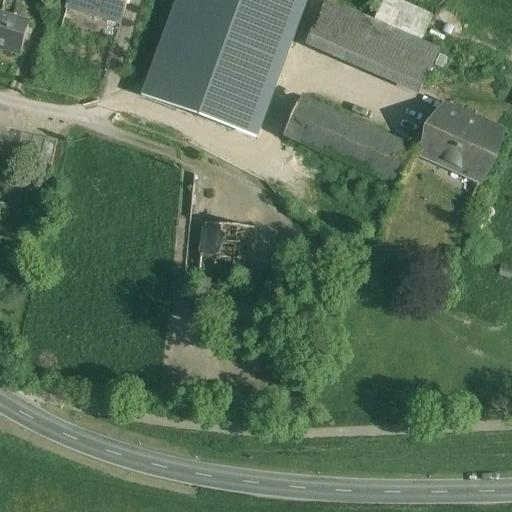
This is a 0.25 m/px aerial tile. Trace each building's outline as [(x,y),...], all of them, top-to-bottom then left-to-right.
[(128,0),(69,0),(67,10),(121,26),(128,0)] [(391,0),(384,0),(375,23),(422,43),(429,28),(432,18),(391,0)] [(425,87),(440,51),(422,43),(375,23),(327,1),(311,38),(425,87)] [(29,25),(0,16),(0,47),(20,54),(29,25)] [(271,163),(389,214),(416,152),(298,101),(271,163)] [(502,135),(444,108),(422,157),(481,183),(502,135)] [(20,135),(18,158),(53,162),(56,139),(20,135)] [(204,225),(197,303),(249,308),(256,230),(204,225)] [(249,308),(197,303),(195,325),(255,331),(257,309),(249,308)]
